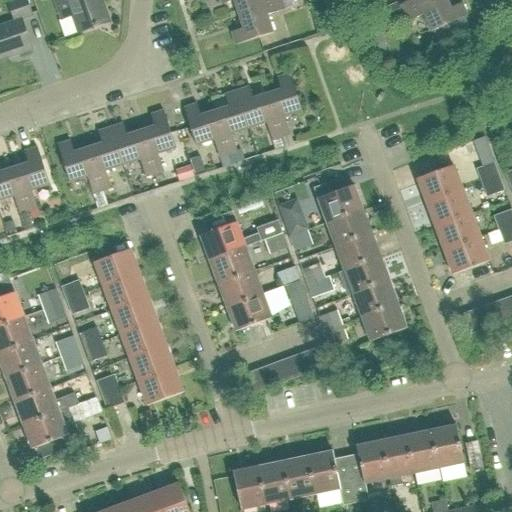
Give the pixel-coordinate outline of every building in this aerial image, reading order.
[(21,20),(32,16),(27,0),(8,0),(15,21),(0,26),(0,57),(18,52),(19,54),(32,50),(21,20)] [(67,38),(109,23),(101,0),(55,0),(62,21),(73,17),(78,32),(67,36),(67,38)] [(220,0),(222,5),(234,1),(239,15),(283,1),(282,0),(220,0)] [(293,0),(285,0),(283,1),(286,10),(296,7),(293,0)] [(409,0),(398,5),(402,14),(432,0),(409,0)] [(445,0),(432,0),(402,14),(406,24),(424,16),(431,32),(466,16),(460,3),(449,8),(445,0)] [(283,1),(239,15),(243,28),(230,32),(235,46),(273,34),(267,16),(286,10),(283,1)] [(386,21),(402,14),(398,5),(397,3),(381,10),(386,21)] [(266,95),(280,137),(282,137),(286,148),(293,146),(289,135),(283,116),(301,111),(289,74),(277,78),(281,90),(266,95)] [(236,91),(248,128),(266,122),(272,140),(280,137),(266,95),(252,100),(248,87),(236,91)] [(248,128),(236,91),(223,95),(227,107),(213,112),(231,166),(244,162),(241,151),(235,152),(229,134),(248,128)] [(183,108),(195,147),(214,141),(223,169),(231,166),(213,112),(199,116),(195,104),(183,108)] [(140,132),(155,174),(164,171),(158,153),(175,148),(163,110),(150,114),(154,127),(140,132)] [(110,128),(122,164),(140,159),(146,177),(155,174),(140,132),(126,136),(122,124),(110,128)] [(122,164),(110,128),(98,132),(102,144),(89,148),(103,193),(111,190),(105,170),(122,164)] [(283,148),(280,137),(272,140),(275,151),(283,148)] [(362,138),(344,143),(348,154),(365,149),(362,138)] [(103,193),(89,148),(75,153),(71,141),(57,145),(70,185),(88,179),(94,196),(103,193)] [(32,220),(41,217),(32,192),(51,186),(38,148),(25,153),(29,164),(15,169),(29,212),(32,220)] [(205,151),(192,157),(198,171),(210,166),(205,151)] [(482,184),(500,177),(494,163),(476,170),(482,184)] [(179,182),(194,177),(190,166),(175,171),(179,182)] [(426,204),(463,190),(453,166),(417,180),(426,204)] [(0,202),(13,198),(25,233),(34,230),(28,212),(29,212),(15,169),(2,173),(0,167),(0,202)] [(500,177),(482,184),(487,199),(505,192),(500,177)] [(314,189),(318,200),(331,195),(327,184),(314,189)] [(327,224),(363,211),(354,187),(318,200),(327,224)] [(435,228),(472,214),(463,190),(426,204),(435,228)] [(98,209),(106,207),(103,196),(95,198),(98,209)] [(236,206),(239,215),(262,206),(259,197),(236,206)] [(308,231),(309,231),(298,199),(277,207),(289,238),(290,237),(308,231)] [(499,231),(511,226),(511,209),(494,217),(499,231)] [(210,260),(246,247),(265,240),(283,234),(278,219),(256,227),(258,233),(243,239),(232,211),(204,222),(208,233),(201,236),(210,260)] [(363,211),(327,224),(336,248),(372,235),(363,211)] [(444,252),(480,238),(472,214),(435,228),(444,252)] [(8,233),(16,230),(13,222),(5,224),(8,233)] [(511,226),(499,231),(505,245),(511,242),(511,226)] [(308,231),(290,237),(295,252),(313,246),(308,231)] [(283,234),(265,240),(270,255),(289,248),(283,234)] [(372,235),(336,248),(345,272),(380,258),(372,235)] [(480,238),(444,252),(453,276),(490,262),(480,238)] [(219,284),(254,271),(246,247),(210,260),(219,284)] [(104,287),(140,274),(131,249),(95,262),(104,287)] [(380,258),(345,272),(353,295),(389,282),(380,258)] [(307,286),(326,278),(320,263),(301,271),(307,286)] [(282,287),(301,280),(296,267),(277,274),(282,287)] [(227,308),(263,294),(254,271),(219,284),(227,308)] [(112,311),(148,298),(140,274),(104,287),(112,311)] [(326,278),(307,286),(312,300),(331,292),(326,278)] [(67,302),(85,295),(80,281),(62,288),(67,302)] [(287,287),(295,309),(308,304),(300,282),(287,287)] [(389,282),(353,295),(362,319),(398,305),(389,282)] [(44,311),(62,304),(57,289),(39,296),(44,311)] [(0,327),(25,318),(15,294),(0,299),(0,327)] [(263,294),(227,308),(236,332),(272,319),(263,294)] [(85,295),(67,302),(72,316),(90,310),(85,295)] [(511,296),(502,300),(510,320),(511,318),(511,296)] [(121,335),(157,322),(148,298),(112,311),(121,335)] [(492,303),(500,323),(510,320),(502,300),(492,303)] [(482,307),(489,327),(500,323),(492,303),(482,307)] [(62,304),(44,311),(49,324),(67,317),(62,304)] [(398,305),(362,319),(371,343),(407,330),(398,305)] [(472,311),(479,331),(489,327),(482,307),(472,311)] [(324,333),(344,326),(338,311),(319,318),(324,333)] [(0,354),(33,342),(25,318),(0,327),(0,354)] [(130,358),(166,345),(157,322),(121,335),(130,358)] [(344,326),(324,333),(330,347),(349,340),(344,326)] [(85,349),(103,343),(98,328),(80,335),(85,349)] [(62,358),(81,351),(76,336),(56,343),(62,358)] [(0,360),(7,379),(42,365),(33,342),(0,354),(0,360)] [(103,343),(85,349),(90,363),(108,357),(103,343)] [(138,382),(174,369),(166,345),(130,358),(138,382)] [(326,346),(314,350),(321,369),(333,365),(326,346)] [(314,350),(302,354),(309,373),(321,369),(314,350)] [(81,351),(62,358),(66,372),(86,365),(81,351)] [(302,354),(290,359),(297,378),(309,373),(302,354)] [(290,359),(279,363),(286,382),(297,378),(290,359)] [(279,363),(267,367),(274,386),(286,382),(279,363)] [(16,402),(51,389),(42,365),(7,379),(16,402)] [(267,367),(255,372),(262,391),(274,386),(267,367)] [(174,369),(138,382),(147,407),(183,394),(174,369)] [(255,372),(243,376),(250,395),(262,391),(255,372)] [(102,396),(120,390),(115,375),(97,382),(102,396)] [(24,426),(60,413),(59,412),(79,405),(75,394),(55,401),(51,389),(16,402),(24,426)] [(120,390),(102,396),(107,411),(126,404),(120,390)] [(138,415),(143,426),(154,421),(150,411),(138,415)] [(76,422),(65,426),(60,413),(24,426),(33,450),(54,442),(59,453),(84,444),(76,422)] [(432,431),(440,468),(465,463),(458,425),(432,431)] [(440,468),(432,431),(408,436),(416,473),(440,468)] [(404,484),(402,476),(416,473),(408,436),(383,441),(391,478),(392,486),(404,484)] [(367,483),(391,478),(383,441),(358,446),(359,454),(348,457),(358,503),(371,500),(367,483)] [(471,471),(483,468),(478,442),(465,444),(471,471)] [(358,503),(348,457),(336,459),(334,451),(309,457),(317,494),(341,489),(345,506),(358,503)] [(317,494),(309,457),(284,462),(292,500),(317,494)] [(292,500),(284,462),(259,467),(267,505),(292,500)] [(267,505),(259,467),(234,472),(242,510),(267,505)] [(156,492),(163,511),(191,511),(180,483),(156,492)] [(163,511),(156,492),(153,494),(151,489),(140,494),(142,498),(133,502),(136,511),(163,511)] [(431,504),(432,511),(446,511),(448,511),(445,501),(431,504)] [(136,511),(133,502),(109,511),(136,511)]
